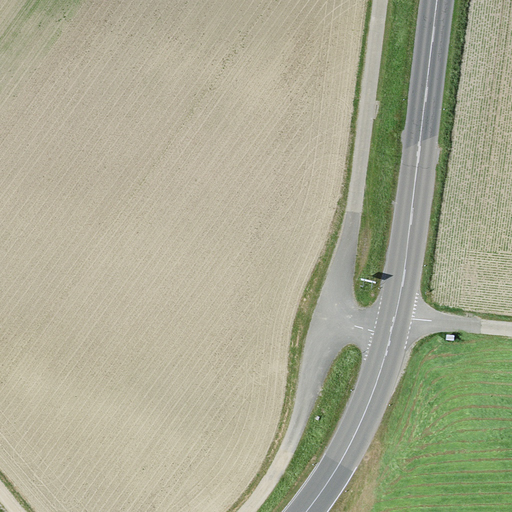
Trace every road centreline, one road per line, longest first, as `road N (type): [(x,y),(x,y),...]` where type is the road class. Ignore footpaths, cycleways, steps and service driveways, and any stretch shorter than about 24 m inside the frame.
road 1 (track): [(378,0),(338,318),(297,425),(265,486),(240,511)]
road 2 (tertiary): [(307,511),(350,448),(392,323),(432,0)]
road 3 (track): [(511,329),(392,323)]
